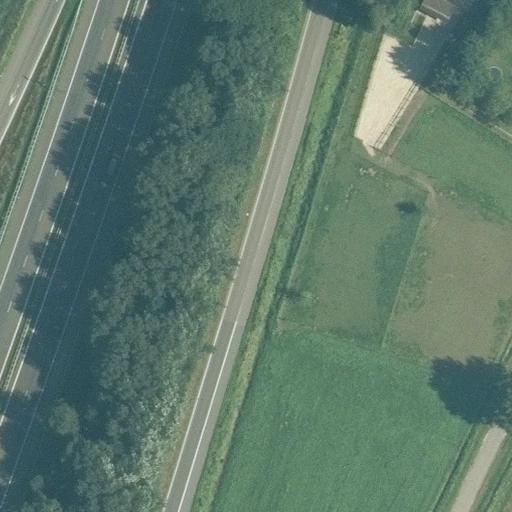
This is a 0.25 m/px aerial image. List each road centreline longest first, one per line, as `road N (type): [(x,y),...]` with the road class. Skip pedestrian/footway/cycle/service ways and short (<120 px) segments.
road 1 (motorway): [(185,511),(318,0)]
road 2 (motorway): [(0,465),(161,0)]
road 3 (motorway): [(113,0),(0,332)]
road 4 (motorway): [(58,0),(0,131)]
road 5 (unclassified): [(459,511),(511,403)]
